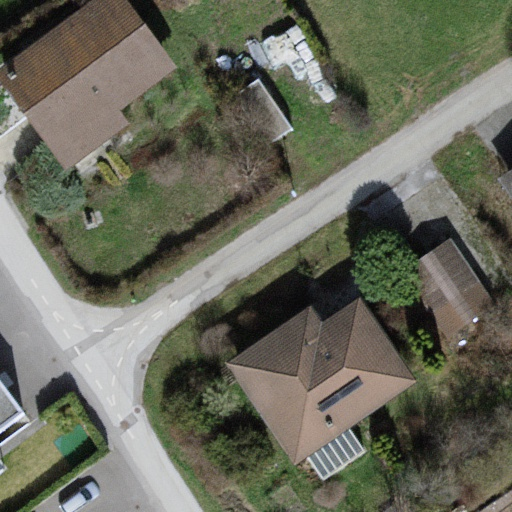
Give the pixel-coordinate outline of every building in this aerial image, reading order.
[(106,0),(0,72),(0,76),(66,173),(129,130),(119,116),(178,75),(126,0),(106,0)] [(511,175),(498,185),(511,206),(511,175)] [(398,277),(444,343),(491,311),(444,244),(398,277)] [(232,369),(295,462),(416,380),(363,302),(327,327),(317,311),(232,369)] [(0,435),(26,417),(0,381),(0,435)]
